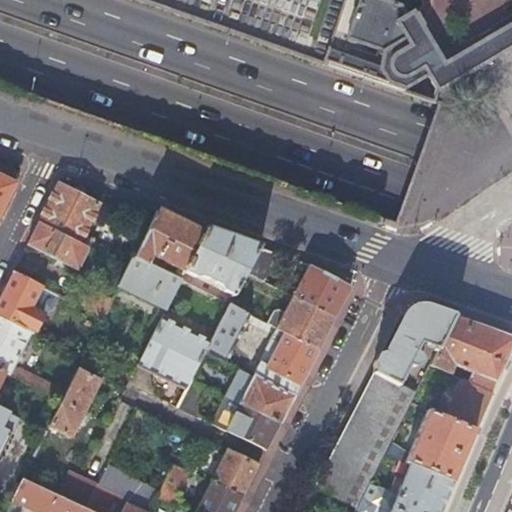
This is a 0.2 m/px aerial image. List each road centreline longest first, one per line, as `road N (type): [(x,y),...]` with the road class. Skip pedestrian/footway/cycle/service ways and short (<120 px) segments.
road 1 (trunk): [(0,40),(511,212)]
road 2 (trunk): [(511,157),(43,0)]
road 3 (tertiary): [(57,137),(417,264)]
road 4 (residential): [(417,264),(381,286),(291,470)]
road 5 (residential): [(128,395),(291,470)]
road 6 (residential): [(0,250),(57,137)]
